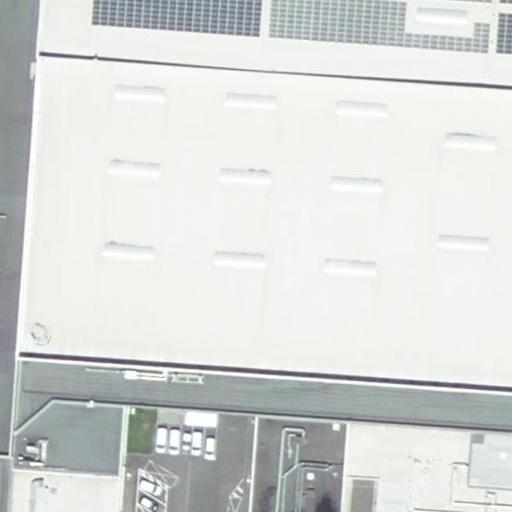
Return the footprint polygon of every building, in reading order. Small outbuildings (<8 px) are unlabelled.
[(34,0),(0,0),(0,443),(6,444),(8,424),(13,341),(34,0)] [(511,0),(34,0),(13,341),(511,378),(511,0)] [(511,422),(511,378),(13,341),(8,424),(48,390),(122,393),(254,403),(511,422)] [(114,511),(122,393),(48,390),(8,424),(6,444),(1,511),(114,511)] [(336,511),(339,469),(363,470),(377,472),(373,511),(511,511),(511,422),(254,403),(245,511),(336,511)]
